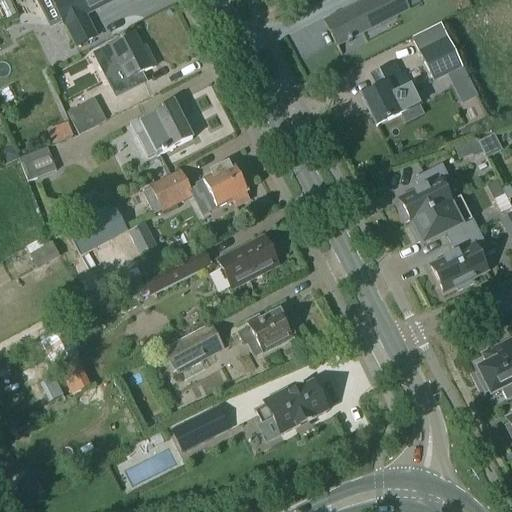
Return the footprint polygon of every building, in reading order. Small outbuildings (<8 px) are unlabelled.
[(108,0),(50,0),(75,49),(95,39),(84,17),(104,7),(102,4),(108,0)] [(372,0),(324,24),(335,48),(408,11),(401,0),(372,0)] [(511,10),(487,18),(494,42),(511,36),(511,10)] [(440,26),(411,41),(433,83),(461,69),(440,26)] [(133,35),(98,53),(108,71),(118,66),(122,72),(118,75),(123,85),(154,69),(147,54),(143,56),(133,35)] [(382,88),(361,98),(376,128),(419,107),(403,74),(399,76),(394,65),(375,75),(382,88)] [(93,102),(66,116),(78,138),(98,127),(97,127),(104,123),(93,102)] [(173,104),(129,126),(136,139),(147,160),(155,156),(157,159),(192,142),(192,140),(191,140),(173,106),(173,104)] [(67,125),(57,130),(64,145),(74,140),(67,125)] [(492,137),(477,144),(483,155),(498,148),(492,137)] [(476,142),(467,145),(471,157),(472,159),(483,155),(477,144),(476,142)] [(47,151),(18,162),(27,184),(56,173),(47,151)] [(213,179),(198,187),(202,196),(207,194),(215,211),(231,203),(235,210),(248,204),(244,196),(246,195),(233,169),(229,171),(227,167),(211,175),(213,179)] [(408,223),(409,225),(454,203),(454,202),(443,182),(447,180),(441,168),(414,182),(419,193),(398,203),(400,208),(397,209),(405,225),(408,223)] [(150,190),(142,194),(153,216),(162,212),(163,214),(193,199),(180,174),(150,189),(150,190)] [(486,189),(493,203),(504,197),(501,192),(497,183),(486,189)] [(371,184),(365,187),(369,194),(374,192),(371,184)] [(511,199),(511,195),(508,188),(501,192),(504,197),(507,202),(511,199)] [(454,203),(409,225),(410,227),(411,226),(412,228),(408,230),(416,246),(420,244),(422,248),(434,241),(434,242),(443,238),(442,237),(444,236),(449,246),(476,232),(460,199),(454,202),(454,203)] [(104,216),(88,224),(98,245),(115,237),(113,234),(124,228),(111,205),(101,210),(104,216)] [(511,214),(499,221),(511,247),(511,214)] [(23,244),(34,237),(26,225),(16,232),(23,244)] [(127,235),(139,257),(155,249),(143,227),(127,235)] [(476,232),(449,246),(455,257),(430,270),(443,295),(456,289),(458,293),(473,285),(471,281),(486,274),(474,249),(483,244),(476,232)] [(123,242),(98,248),(100,259),(126,253),(123,242)] [(253,246),(227,259),(234,274),(245,268),(252,280),(263,275),(262,273),(276,266),(273,259),(274,259),(269,248),(267,249),(264,242),(254,248),(253,246)] [(51,246),(30,258),(37,271),(59,259),(51,246)] [(203,253),(143,284),(151,299),(210,268),(203,253)] [(249,331),(238,336),(244,347),(254,341),(261,355),(291,340),(295,337),(287,322),(283,324),(278,315),(260,324),(259,321),(247,327),(249,331)] [(209,327),(163,352),(177,376),(222,352),(209,327)] [(479,376),(475,378),(484,395),(488,393),(490,397),(500,392),(506,404),(511,401),(511,342),(496,351),(496,350),(488,354),(489,354),(483,357),(488,367),(477,372),(479,376)] [(74,360),(56,369),(71,399),(89,390),(74,360)] [(40,386),(49,404),(62,397),(52,379),(40,386)] [(278,434),(325,411),(322,407),(327,405),(317,385),(312,387),(310,383),(283,397),(281,393),(262,402),(264,407),(253,412),(260,424),(270,419),(278,434)] [(198,421),(173,434),(184,455),(209,443),(198,421)] [(114,444),(132,433),(127,424),(109,435),(114,444)]
